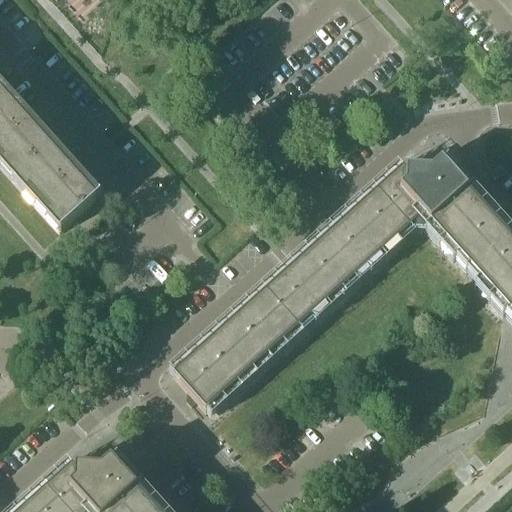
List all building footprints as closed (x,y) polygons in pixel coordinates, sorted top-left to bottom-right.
[(0,170),(59,237),(100,200),(0,88),(0,170)] [(403,174),(389,186),(422,223),(508,319),(511,315),(511,249),(442,171),(432,180),(407,178),(403,174)] [(422,223),(389,186),(174,381),(187,396),(187,405),(192,410),(197,406),(207,416),(422,223)] [(59,484),(84,511),(150,511),(110,468),(101,477),(78,477),(73,471),(59,484)] [(84,511),(59,484),(27,511),(84,511)]
